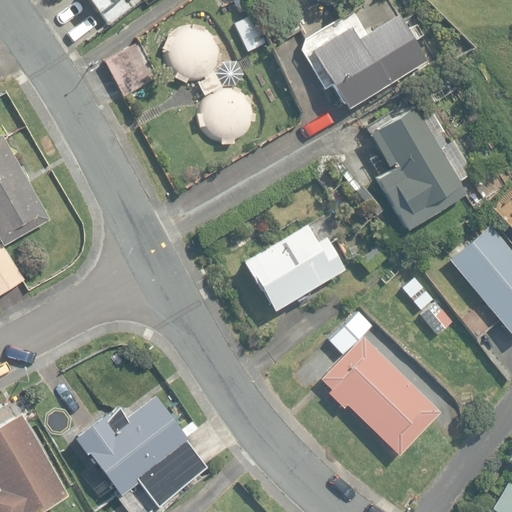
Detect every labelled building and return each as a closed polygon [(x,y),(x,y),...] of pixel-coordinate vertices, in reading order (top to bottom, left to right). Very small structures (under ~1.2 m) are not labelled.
[(92,0),(99,9),(111,0),(92,0)] [(120,22),(131,15),(126,8),(115,15),(120,22)] [(233,23),(246,52),(265,44),(252,14),(233,23)] [(310,51),(344,108),(426,60),(399,14),(358,37),(351,26),(310,51)] [(220,138),(220,144),(233,144),(233,138),(237,136),(241,133),(244,129),(247,126),(249,121),(254,122),(255,113),(250,112),(249,107),(248,103),(251,101),(247,94),(244,96),(242,93),(239,91),(240,89),(233,86),(231,89),(228,88),(225,88),(222,88),(221,86),(235,84),(242,74),(234,60),(221,62),(213,72),(211,69),(213,66),(214,63),(215,60),(220,61),(221,53),(216,52),(216,48),(216,45),(220,43),(215,34),(212,35),(209,33),(206,31),(203,29),(204,27),(190,25),(190,29),(185,29),(181,30),(177,32),(173,35),(169,38),(166,36),(160,49),(163,50),(163,55),(164,59),(165,63),(167,67),(170,70),(174,73),(173,77),(184,84),(187,78),(190,79),(194,79),(197,78),(200,77),(202,79),(196,82),(203,95),(210,92),(211,93),(207,95),(204,98),(202,101),(200,105),(198,109),(198,113),(195,113),(197,127),(202,126),(204,129),(206,132),(209,135),(213,136),(216,138),(220,138)] [(105,62),(124,96),(155,78),(158,76),(155,71),(139,42),(105,62)] [(373,178),(404,228),(464,191),(439,150),(451,143),(443,131),(434,136),(413,102),(403,108),(398,100),(363,122),(391,167),(373,178)] [(0,134),(0,242),(2,246),(49,219),(1,134),(0,134)] [(237,260),(267,312),(345,268),(315,215),(237,260)] [(448,257),(511,335),(511,252),(489,224),(448,257)] [(0,244),(0,293),(23,279),(1,244),(0,244)] [(367,272),(386,256),(377,245),(358,261),(367,272)] [(435,333),(452,320),(435,299),(418,311),(435,333)] [(345,403),(397,454),(439,411),(361,335),(319,378),(330,387),(330,388),(327,392),(342,406),(345,403)] [(141,511),(204,466),(153,395),(123,417),(114,405),(71,437),(126,511),(141,511)] [(0,511),(32,511),(66,493),(20,412),(0,423),(0,511)] [(511,511),(511,469),(488,504),(499,511),(511,511)]
